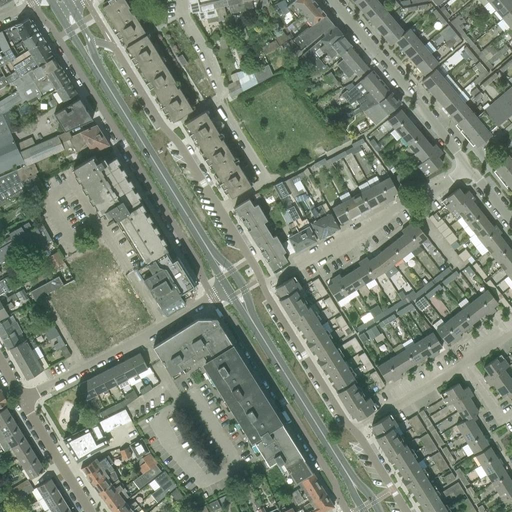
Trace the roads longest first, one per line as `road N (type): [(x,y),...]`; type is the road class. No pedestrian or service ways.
road 1 (residential): [(31,4),(212,297)]
road 2 (residential): [(260,285),(112,47),(89,39)]
road 3 (residential): [(212,297),(345,511)]
road 4 (residential): [(260,285),(470,167)]
road 5 (secondary): [(211,256),(89,58)]
road 6 (residential): [(470,167),(328,0)]
road 7 (residential): [(22,399),(212,297)]
road 8 (secondary): [(347,474),(248,317)]
road 9 (residential): [(353,430),(260,285)]
road 10 (residential): [(353,430),(469,360)]
road 11 (residential): [(89,511),(22,399)]
